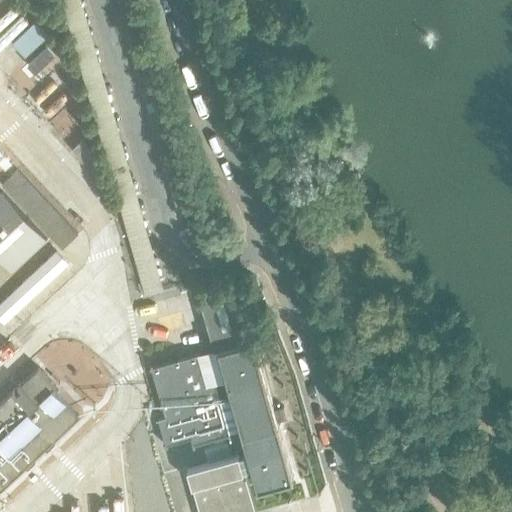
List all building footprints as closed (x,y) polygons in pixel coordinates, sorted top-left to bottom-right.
[(82,0),(62,0),(145,292),(164,287),(82,0)] [(136,0),(119,0),(180,217),(196,213),(136,0)] [(36,19),(12,41),(25,55),(49,33),(36,19)] [(12,132),(4,140),(22,158),(30,150),(12,132)] [(82,138),(73,147),(85,160),(95,151),(82,138)] [(19,168),(2,183),(63,248),(80,232),(19,168)] [(2,190),(0,192),(0,257),(12,271),(48,238),(2,190)] [(57,249),(0,302),(0,316),(5,322),(70,262),(57,249)] [(238,276),(199,287),(216,346),(254,335),(238,276)] [(184,328),(163,336),(168,349),(189,341),(184,328)] [(152,364),(150,365),(151,366),(153,366),(163,401),(161,402),(161,403),(164,402),(167,412),(157,415),(157,417),(159,416),(166,440),(164,440),(165,442),(167,441),(168,444),(169,443),(168,441),(192,434),(194,444),(196,444),(195,441),(230,432),(230,434),(232,434),(217,380),(228,376),(248,447),(189,465),(201,511),(257,511),(245,467),(253,464),(258,485),(294,475),(278,419),(288,416),(285,404),(275,407),(254,335),(216,346),(155,363),(154,361),(152,362),(152,364)] [(0,490),(26,466),(28,468),(37,460),(34,458),(46,447),(48,450),(56,442),(54,440),(80,415),(54,385),(56,383),(39,366),(19,383),(22,387),(19,391),(15,387),(13,389),(14,390),(0,403),(0,490)]
